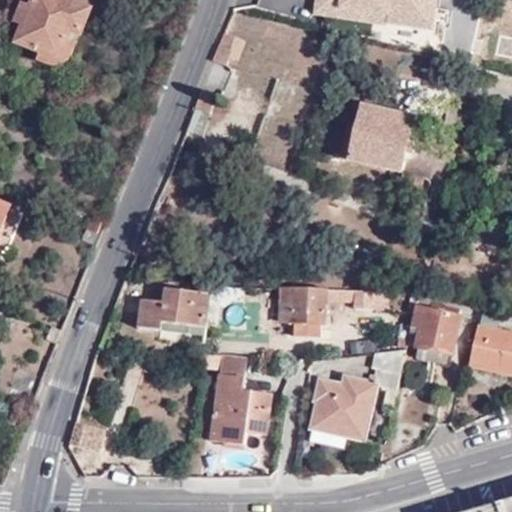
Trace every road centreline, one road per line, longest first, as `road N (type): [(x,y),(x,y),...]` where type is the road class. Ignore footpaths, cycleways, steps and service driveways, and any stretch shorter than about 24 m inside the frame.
road 1 (secondary): [(35,491),(62,392),(213,0)]
road 2 (residential): [(511,454),(312,504),(35,491)]
road 3 (unknown): [(276,503),(300,371)]
